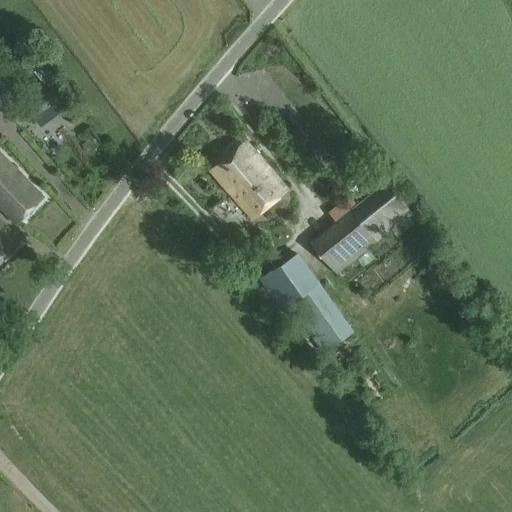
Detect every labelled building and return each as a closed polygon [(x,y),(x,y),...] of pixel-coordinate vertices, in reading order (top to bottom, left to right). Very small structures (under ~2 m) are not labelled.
[(53,77),(48,81),(17,104),(29,121),(66,94),(53,77)] [(253,216),(286,188),(247,141),(214,169),(253,216)] [(0,155),(0,207),(16,224),(42,198),(0,155)] [(353,208),(312,241),(337,272),(377,239),(377,240),(413,211),(388,179),(352,207),(353,208)] [(0,261),(19,243),(0,222),(0,261)] [(355,329),(300,251),(257,281),(279,312),(290,303),(324,351),(355,329)] [(444,261),(429,261),(428,283),(444,283),(444,261)]
